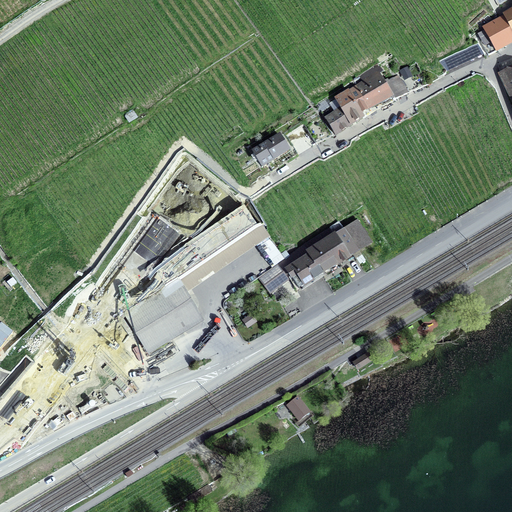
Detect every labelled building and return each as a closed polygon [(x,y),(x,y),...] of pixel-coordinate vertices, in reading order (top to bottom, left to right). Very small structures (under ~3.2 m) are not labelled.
[(495,29),(505,47),(511,43),(511,10),(504,15),(505,16),(502,18),(505,23),(495,29)] [(382,72),(378,65),(360,77),(364,82),(356,87),(369,110),(391,97),(385,84),(379,74),(382,72)] [(511,67),(501,73),(511,97),(511,67)] [(391,97),(393,101),(408,94),(397,76),(385,84),(391,97)] [(349,92),(361,114),(369,110),(356,87),(349,92)] [(326,119),(335,134),(364,118),(361,114),(349,92),(335,100),(341,109),(336,112),(326,119)] [(326,119),(336,112),(331,104),(321,111),(325,119),(326,119)] [(262,167),(289,150),(280,136),(253,152),(262,167)] [(357,221),(344,230),(358,251),(371,243),(357,221)] [(358,251),(344,230),(339,222),(305,245),(323,274),(358,251)] [(292,277),(299,289),(323,274),(305,245),(258,278),(270,293),(292,277)] [(177,280),(123,313),(148,354),(202,321),(177,280)] [(251,315),(243,321),(248,327),(256,321),(251,315)] [(368,354),(353,363),(358,369),(372,360),(368,354)] [(287,406),(299,420),(309,412),(297,397),(287,406)] [(208,486),(198,492),(201,497),(211,491),(208,486)]
